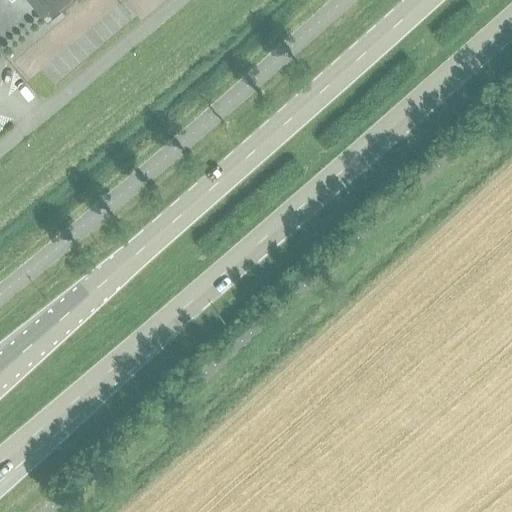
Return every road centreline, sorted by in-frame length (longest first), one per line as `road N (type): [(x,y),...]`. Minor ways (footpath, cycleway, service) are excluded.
road 1 (primary): [(0,458),(511,14)]
road 2 (primary): [(425,0),(0,374)]
road 3 (unclassified): [(178,0),(0,150)]
